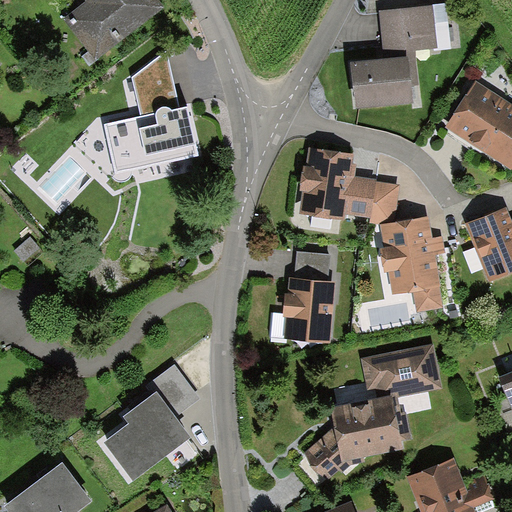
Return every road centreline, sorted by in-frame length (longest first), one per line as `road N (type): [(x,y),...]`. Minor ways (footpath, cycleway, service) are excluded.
road 1 (unclassified): [(237,511),(225,402),(227,288),(260,133)]
road 2 (unclassified): [(260,133),(283,109),(344,0)]
road 3 (unclassified): [(260,133),(204,0)]
